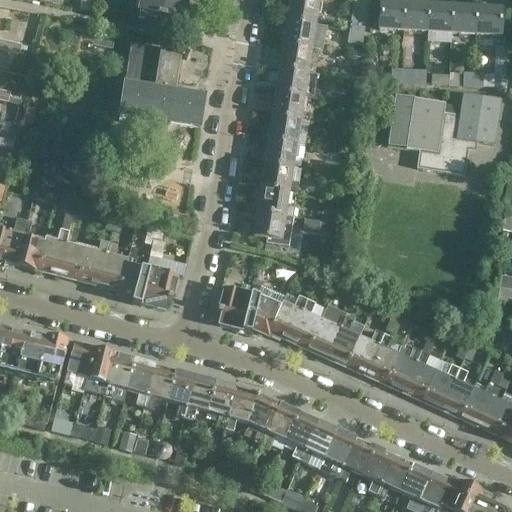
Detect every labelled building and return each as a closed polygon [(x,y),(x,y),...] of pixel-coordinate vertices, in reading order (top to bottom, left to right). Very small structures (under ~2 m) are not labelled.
[(141,0),(139,14),(182,23),(186,5),(159,0),(141,0)] [(304,0),(290,0),(287,23),(314,27),(318,2),(304,0)] [(355,3),(350,32),(363,34),(368,5),(355,3)] [(378,32),(403,34),(404,6),(379,4),(378,32)] [(403,34),(427,35),(428,7),(404,6),(403,34)] [(427,35),(451,36),(453,8),(428,7),(427,35)] [(451,36),(475,38),(477,10),(453,8),(451,36)] [(475,38),(500,39),(502,11),(477,10),(475,38)] [(287,23),(283,47),(311,51),(322,53),(326,29),(314,27),(287,23)] [(363,34),(350,32),(348,47),(361,49),(363,34)] [(0,52),(7,54),(9,44),(0,42),(0,52)] [(9,44),(7,54),(19,57),(21,52),(31,55),(33,48),(30,47),(29,50),(21,48),(22,47),(9,44)] [(150,123),(199,132),(205,99),(175,96),(181,55),(160,52),(160,51),(129,47),(118,124),(149,129),(150,123)] [(283,47),(279,71),(307,75),(311,51),(283,47)] [(495,48),(493,90),(505,90),(506,49),(495,48)] [(425,67),(411,67),(410,73),(390,72),(390,86),(425,88),(426,74),(424,73),(425,67)] [(340,69),(338,81),(355,83),(357,72),(340,69)] [(279,71),(276,94),(303,99),(315,101),(317,90),(305,88),(307,75),(279,71)] [(448,88),(463,89),(464,76),(449,76),(449,78),(448,88)] [(473,77),(464,76),(463,89),(472,89),(473,77)] [(472,89),(481,90),(482,77),(473,77),(472,89)] [(449,78),(431,78),(431,87),(448,88),(449,78)] [(355,83),(338,81),(336,92),(353,95),(355,83)] [(0,103),(7,105),(7,104),(20,107),(22,99),(10,96),(10,95),(0,92),(0,103)] [(276,94),(272,118),(300,123),(303,99),(276,94)] [(461,109),(394,99),(390,123),(387,150),(418,155),(416,172),(464,179),(467,153),(462,153),(463,143),(492,147),(498,104),(463,98),(461,109)] [(332,117),(330,129),(347,131),(349,120),(332,117)] [(272,118),(268,142),(304,148),(306,137),(298,136),(300,123),(272,118)] [(347,131),(330,129),(327,128),(325,137),(329,138),(329,139),(345,142),(345,141),(352,142),(354,133),(347,131)] [(268,142),(265,166),(301,172),(304,148),(268,142)] [(324,164),(322,175),(339,178),(341,167),(324,164)] [(261,190),(289,194),(297,196),(301,172),(265,166),(261,190)] [(322,175),(321,187),(337,189),(339,178),(322,175)] [(98,203),(117,206),(119,192),(100,189),(98,203)] [(257,214),(293,220),(295,209),(286,208),(289,194),(261,190),(257,214)] [(44,247),(37,275),(56,280),(68,236),(71,224),(74,212),(67,210),(61,234),(59,234),(56,245),(45,243),(44,247)] [(322,213),(320,224),(337,227),(339,216),(322,213)] [(266,251),(288,254),(293,220),(257,214),(254,239),(267,241),(266,251)] [(107,220),(104,232),(112,234),(115,222),(107,220)] [(0,233),(0,272),(3,274),(4,266),(8,268),(16,238),(23,239),(27,224),(17,221),(14,237),(0,233)] [(115,222),(112,234),(119,236),(123,224),(115,222)] [(16,238),(8,268),(37,275),(44,247),(45,243),(37,240),(32,244),(27,243),(31,225),(27,224),(23,239),(16,238)] [(320,224),(318,235),(335,238),(337,227),(320,224)] [(148,230),(145,242),(152,244),(156,232),(148,230)] [(156,232),(152,244),(160,246),(162,236),(163,233),(156,232)] [(68,236),(56,280),(77,285),(85,253),(87,248),(74,244),(75,238),(68,236)] [(85,253),(77,285),(98,290),(109,246),(100,244),(98,251),(87,248),(85,253)] [(152,244),(149,258),(161,261),(164,247),(160,246),(152,244)] [(109,246),(98,290),(117,295),(124,268),(125,264),(115,261),(118,249),(109,246)] [(117,295),(116,298),(123,299),(131,301),(129,307),(137,309),(145,273),(130,269),(124,268),(117,295)] [(145,273),(137,309),(144,311),(164,315),(165,313),(165,312),(167,303),(171,304),(176,284),(177,279),(157,274),(154,273),(146,271),(145,273)] [(254,282),(250,298),(256,300),(261,290),(263,285),(254,282)] [(241,286),(239,295),(249,298),(251,289),(241,286)] [(268,337),(269,338),(284,300),(261,290),(256,300),(250,298),(241,335),(251,337),(252,332),(267,339),(268,337)] [(511,292),(500,290),(498,303),(511,305),(511,292)] [(217,329),(241,335),(250,298),(239,295),(223,291),(217,316),(220,317),(217,329)] [(269,338),(287,346),(305,305),(298,301),(297,302),(286,297),(284,300),(269,338)] [(287,346),(306,354),(321,320),(310,315),(313,308),(305,305),(287,346)] [(380,324),(387,327),(392,316),(385,313),(380,324)] [(392,316),(387,327),(394,330),(399,319),(392,316)] [(306,354),(325,363),(344,322),(336,318),(333,325),(321,320),(306,354)] [(325,363),(345,371),(358,342),(363,330),(352,325),(344,322),(325,363)] [(424,331),(419,341),(425,344),(430,333),(424,331)] [(0,359),(0,373),(17,378),(27,338),(7,332),(0,359)] [(402,396),(421,405),(434,376),(423,371),(437,337),(430,333),(425,344),(426,344),(421,356),(420,356),(402,396)] [(345,371),(364,380),(383,339),(375,335),(369,347),(358,342),(345,371)] [(17,378),(37,383),(49,339),(46,338),(45,342),(27,338),(17,378)] [(37,383),(56,388),(58,389),(68,344),(49,339),(37,383)] [(364,380),(383,388),(400,350),(389,346),(390,342),(383,339),(364,380)] [(86,382),(95,351),(72,345),(61,388),(62,388),(71,390),(71,393),(82,396),(86,382)] [(421,405),(441,414),(459,373),(464,362),(469,351),(461,347),(451,369),(445,381),(434,376),(421,405)] [(383,388),(402,396),(420,356),(412,352),(410,355),(400,350),(383,388)] [(103,399),(115,357),(95,351),(86,382),(98,385),(95,397),(103,399)] [(469,351),(464,362),(470,364),(475,354),(469,351)] [(127,394),(135,363),(115,357),(103,399),(112,402),(115,391),(127,394)] [(143,410),(155,368),(135,363),(127,394),(138,397),(135,408),(143,410)] [(460,422),(479,431),(497,390),(501,381),(507,368),(498,364),(484,398),(473,393),(460,422)] [(166,405),(175,374),(155,368),(143,410),(151,413),(154,402),(166,405)] [(441,414),(460,422),(473,393),(462,388),(467,376),(459,373),(441,414)] [(183,422),(195,379),(175,374),(166,405),(178,408),(175,420),(183,422)] [(206,416),(215,385),(195,379),(183,422),(192,425),(195,413),(206,416)] [(479,431),(498,439),(510,413),(511,408),(511,401),(503,397),(508,385),(501,381),(497,390),(479,431)] [(224,433),(235,391),(215,385),(206,416),(218,419),(215,431),(224,433)] [(247,428),(259,397),(235,391),(224,433),(233,436),(236,425),(247,428)] [(262,447),(280,407),(259,397),(247,428),(242,439),(262,447)] [(0,403),(0,421),(4,422),(9,405),(0,403)] [(286,445),(299,415),(280,407),(262,447),(269,451),(274,440),(286,445)] [(15,425),(43,432),(44,426),(46,420),(19,413),(15,425)] [(498,439),(511,445),(511,414),(510,413),(498,439)] [(300,464),(318,424),(299,415),(286,445),(297,450),(292,461),(299,464),(300,464)] [(54,422),(52,433),(70,437),(73,426),(54,422)] [(319,473),(324,462),(337,433),(318,424),(300,464),(318,472),(319,473)] [(97,429),(93,444),(106,448),(110,433),(97,429)] [(86,430),(83,442),(93,444),(96,432),(86,430)] [(330,478),(338,482),(356,441),(337,433),(324,462),(335,467),(330,478)] [(122,435),(118,452),(132,456),(136,438),(122,435)] [(351,474),(362,479),(375,450),(356,441),(338,482),(346,485),(351,474)] [(133,455),(145,458),(145,456),(148,447),(136,444),(133,455)] [(155,458),(156,459),(157,461),(158,461),(160,462),(161,462),(162,462),(165,462),(166,461),(168,460),(169,459),(169,458),(170,457),(170,455),(170,454),(170,452),(170,451),(169,450),(169,449),(168,448),(166,447),(165,446),(163,446),(162,446),(160,446),(158,447),(157,448),(156,449),(154,451),(154,454),(154,456),(154,457),(155,458)] [(368,495),(376,499),(394,459),(375,450),(362,479),(373,484),(368,495)] [(173,464),(183,467),(185,457),(176,455),(173,464)] [(399,496),(400,497),(414,467),(394,459),(376,499),(384,503),(389,492),(399,496)] [(200,472),(212,475),(215,463),(207,461),(202,464),(200,472)] [(213,476),(224,479),(228,466),(216,463),(213,476)] [(416,511),(432,476),(414,467),(400,497),(412,502),(406,511),(416,511)] [(230,484),(242,490),(247,481),(234,475),(230,484)] [(425,511),(427,509),(434,511),(437,511),(450,484),(432,476),(416,511),(425,511)] [(247,481),(242,490),(261,498),(265,488),(247,480),(247,481)] [(461,511),(472,489),(452,480),(450,484),(437,511),(461,511)] [(281,484),(278,492),(285,495),(289,487),(281,484)] [(266,501),(280,507),(285,495),(278,492),(271,489),(266,501)] [(461,511),(505,511),(488,504),(491,498),(472,489),(461,511)] [(285,495),(280,507),(290,511),(293,511),(298,501),(285,495)]
